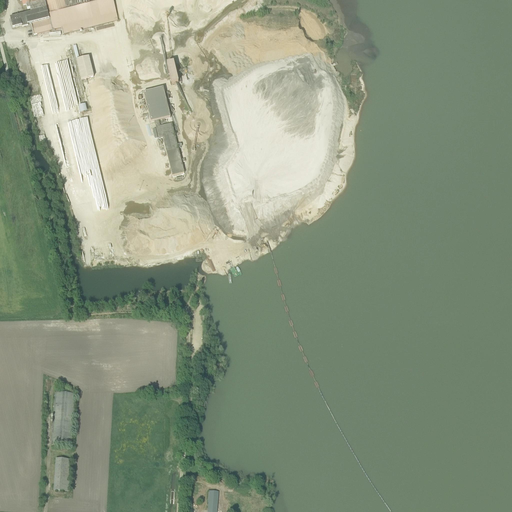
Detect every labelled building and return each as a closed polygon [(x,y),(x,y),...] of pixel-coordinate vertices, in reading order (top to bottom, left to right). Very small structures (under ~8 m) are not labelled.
[(31,25),(34,36),(61,29),(63,35),(118,21),(112,0),(110,0),(78,8),(75,0),(19,0),(20,1),(22,1),(23,6),(26,5),(27,10),(30,9),(31,12),(27,13),(27,14),(10,18),(13,29),(22,27),(22,28),(28,26),(28,25),(31,25)] [(76,61),(81,81),(94,77),(89,58),(76,61)] [(167,65),(172,85),(178,84),(173,64),(167,65)] [(162,138),(172,177),(187,173),(187,171),(183,172),(181,163),(185,162),(184,159),(180,160),(177,148),(177,145),(174,134),(175,133),(175,132),(174,132),(172,124),(160,127),(159,122),(162,125),(165,121),(164,120),(170,118),(163,89),(143,93),(151,123),(154,122),(154,123),(159,122),(160,127),(156,128),(159,139),(162,138)] [(86,105),(79,106),(81,114),(88,113),(86,105)] [(122,129),(128,128),(128,124),(116,126),(117,134),(122,133),(122,129)] [(105,159),(114,156),(106,134),(102,135),(101,133),(98,134),(97,132),(95,132),(94,128),(91,129),(99,156),(103,154),(105,159)] [(51,445),(72,447),(75,395),(55,394),(51,445)] [(55,459),(54,491),(68,492),(69,459),(55,459)]
